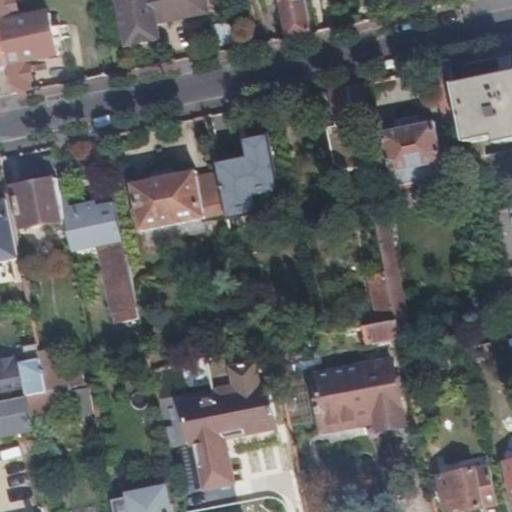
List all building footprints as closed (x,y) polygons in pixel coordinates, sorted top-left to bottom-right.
[(15,0),(0,0),(0,5),(18,94),(35,90),(29,62),(61,55),(60,52),(55,29),(52,14),(20,21),(15,0)] [(209,14),(206,0),(118,0),(129,48),(162,41),(158,21),(169,19),(169,22),(209,14)] [(314,34),(307,0),(283,0),(291,39),(314,34)] [(0,5),(0,97),(18,94),(0,5)] [(242,42),(238,23),(214,28),(218,46),(242,42)] [(63,27),(55,29),(60,52),(67,51),(64,38),(66,38),(63,27)] [(453,67),(436,71),(444,110),(446,110),(448,123),(465,120),(457,86),(454,70),(453,67)] [(465,120),(469,140),(498,134),(499,141),(511,138),(511,75),(457,86),(465,120)] [(367,85),(351,88),(359,129),(370,127),(369,119),(374,118),(367,85)] [(351,88),(325,93),(328,106),(323,114),(326,126),(333,130),(341,174),(368,169),(359,129),(351,88)] [(397,172),(400,185),(447,176),(444,163),(446,162),(444,156),(450,155),(444,128),(439,129),(438,124),(387,134),(395,173),(397,172)] [(284,194),(272,132),(245,137),(249,156),(217,163),(219,173),(228,214),(229,220),(262,213),(259,199),(284,194)] [(228,214),(219,173),(200,177),(199,173),(135,186),(145,233),(209,220),(208,217),(228,214)] [(66,210),(60,180),(16,188),(24,229),(68,220),(66,210)] [(0,263),(20,259),(8,198),(0,199),(0,263)] [(66,210),(68,220),(74,251),(103,246),(118,324),(142,319),(119,205),(99,209),(100,212),(95,213),(94,205),(66,210)] [(388,213),(377,215),(389,273),(399,321),(399,322),(410,320),(388,213)] [(502,300),(511,297),(511,271),(497,274),(502,300)] [(370,278),(380,325),(399,321),(389,273),(370,278)] [(231,299),(242,353),(256,351),(254,342),(245,296),(231,299)] [(380,325),(358,329),(361,346),(375,344),(376,347),(403,341),(399,322),(399,321),(380,325)] [(276,338),(254,342),(256,351),(276,346),(278,346),(276,338)] [(45,369),(40,346),(25,349),(29,365),(24,366),(27,382),(30,396),(50,392),(45,369)] [(29,365),(25,349),(20,350),(22,357),(0,361),(0,387),(27,382),(24,366),(29,365)] [(329,431),(352,427),(350,419),(378,414),(379,421),(381,427),(407,421),(396,363),(318,378),(324,407),(321,408),(324,422),(327,422),(329,431)] [(50,392),(62,390),(87,384),(84,372),(67,375),(65,365),(45,369),(50,392)] [(226,400),(188,408),(195,444),(200,443),(209,488),(237,483),(228,436),(279,426),(272,391),(263,392),(258,366),(237,371),(240,389),(224,392),(226,400)] [(92,384),(94,394),(121,388),(119,378),(102,382),(92,384)] [(30,396),(37,428),(48,426),(44,411),(65,407),(62,390),(50,392),(30,396)] [(0,440),(38,433),(37,428),(30,396),(0,402),(0,440)] [(350,419),(352,427),(379,421),(378,414),(350,419)] [(465,511),(468,511),(501,505),(493,467),(443,478),(450,511),(465,508),(465,511)] [(116,501),(118,511),(174,511),(170,488),(134,496),(135,498),(116,501)]
